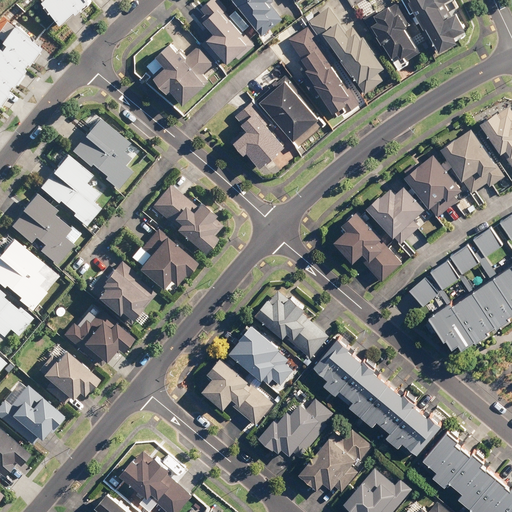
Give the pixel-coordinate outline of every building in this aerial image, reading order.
[(45,0),(64,20),(78,7),(79,9),(88,0),(45,0)] [(227,8),(218,0),(206,0),(203,4),(198,0),(194,0),(182,13),(196,27),(193,30),(204,40),(201,43),(177,19),(166,31),(175,40),(173,42),(190,60),(189,62),(201,75),(219,57),(225,63),(245,43),(239,36),(242,33),(234,25),(237,22),(225,10),(227,8)] [(232,0),(255,29),(268,18),(274,26),(283,19),(267,0),(232,0)] [(413,22),(399,0),(388,7),(387,5),(377,11),(376,9),(364,17),(389,58),(396,54),(400,60),(404,57),(403,55),(415,48),(403,28),(413,22)] [(402,0),(409,15),(414,13),(438,51),(455,41),(452,36),(465,28),(454,10),(442,18),(436,8),(448,0),(402,0)] [(305,88),(311,84),(332,112),(334,111),(339,117),(359,103),(352,93),(349,95),(340,82),(342,80),(335,70),(340,66),(327,48),(331,46),(340,58),(338,60),(349,75),(351,74),(365,93),(387,77),(381,68),(384,66),(353,24),(346,29),(349,33),(346,35),(341,28),(344,27),(328,6),(307,22),(308,24),(289,38),(291,42),(278,51),(305,88)] [(5,40),(1,45),(25,62),(41,41),(14,21),(2,38),(5,40)] [(170,41),(152,56),(155,58),(147,65),(154,72),(149,75),(165,93),(168,90),(180,104),(204,83),(184,60),(186,58),(170,41)] [(0,77),(9,84),(25,62),(0,44),(0,77)] [(317,118),(281,76),(255,99),(291,140),(317,118)] [(0,96),(9,84),(0,77),(0,96)] [(271,122),(251,101),(234,117),(244,128),(230,141),(267,180),(274,173),(264,163),(284,144),(266,126),(271,122)] [(494,113),(479,123),(511,169),(511,110),(508,105),(495,115),(494,113)] [(101,107),(69,144),(120,188),(152,151),(101,107)] [(470,126),(439,148),(471,193),(485,183),(488,186),(504,174),(470,126)] [(117,196),(62,151),(36,184),(90,228),(117,196)] [(430,151),(401,176),(436,217),(453,202),(449,197),(460,188),(445,170),(449,167),(443,160),(440,163),(430,151)] [(173,175),(149,204),(206,250),(229,222),(173,175)] [(389,236),(424,207),(404,184),(394,192),(389,185),(364,206),(389,236)] [(87,236),(32,187),(5,218),(60,266),(87,236)] [(402,261),(355,210),(340,224),(345,229),(332,242),(350,262),(357,256),(367,267),(360,274),(370,284),(378,277),(381,280),(402,261)] [(166,228),(137,262),(180,298),(208,264),(166,228)] [(66,281),(12,233),(0,246),(0,283),(36,315),(66,281)] [(125,256),(87,294),(128,335),(166,296),(125,256)] [(511,259),(429,314),(443,336),(464,344),(511,313),(511,259)] [(281,286),(262,307),(317,355),(320,351),(318,349),(334,331),(313,313),(311,315),(306,311),(314,302),(298,288),(291,295),(281,286)] [(32,321),(0,290),(0,334),(8,326),(17,336),(32,321)] [(248,332),(237,344),(273,378),(278,374),(285,380),(298,366),(290,359),(294,355),(284,346),(288,342),(261,316),(246,331),(248,332)] [(341,333),(312,367),(414,456),(444,421),(341,333)] [(66,349),(59,343),(42,363),(54,372),(44,385),(58,397),(60,395),(67,401),(76,391),(79,393),(85,386),(90,391),(106,373),(71,343),(66,349)] [(256,374),(227,350),(215,365),(217,367),(211,374),(215,377),(207,386),(214,392),(216,389),(232,403),(240,393),(244,397),(239,403),(260,420),(278,399),(259,383),(258,384),(252,379),(256,374)] [(45,392),(33,381),(14,401),(9,397),(0,407),(36,441),(45,431),(48,434),(69,411),(47,390),(45,392)] [(302,385),(260,433),(292,461),(334,412),(302,385)] [(0,418),(0,473),(5,467),(9,471),(21,457),(24,459),(34,447),(0,418)] [(342,420),(300,471),(333,497),(374,447),(342,420)] [(511,511),(511,481),(448,428),(418,463),(477,511),(511,511)] [(136,482),(141,486),(132,496),(148,510),(160,496),(178,511),(180,511),(198,491),(178,473),(175,476),(170,471),(177,462),(158,445),(153,451),(146,445),(127,467),(139,478),(136,482)] [(379,460),(346,501),(359,511),(389,511),(411,486),(379,460)] [(0,497),(8,488),(0,480),(0,497)] [(145,511),(114,486),(103,499),(104,500),(99,506),(103,510),(101,511),(145,511)] [(452,511),(427,489),(406,511),(452,511)]
